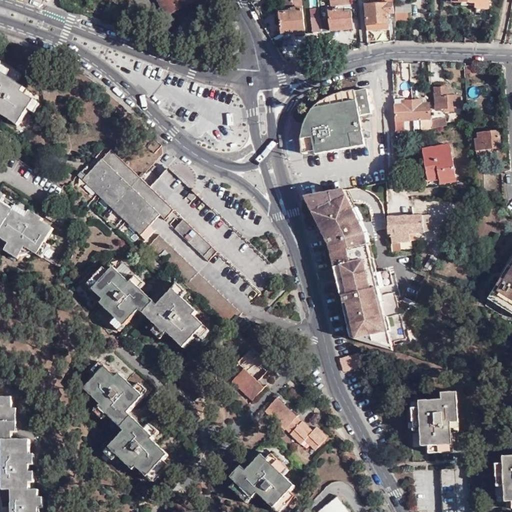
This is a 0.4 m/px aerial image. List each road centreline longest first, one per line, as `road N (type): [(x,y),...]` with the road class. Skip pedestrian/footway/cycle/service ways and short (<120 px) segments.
road 1 (unclassified): [(300,251),(337,379),(401,511)]
road 2 (tertiary): [(0,20),(63,41),(112,70),(182,143),(215,164)]
road 3 (tertiary): [(261,81),(194,69),(53,21)]
road 4 (tertiary): [(331,65),(388,52),(511,53)]
